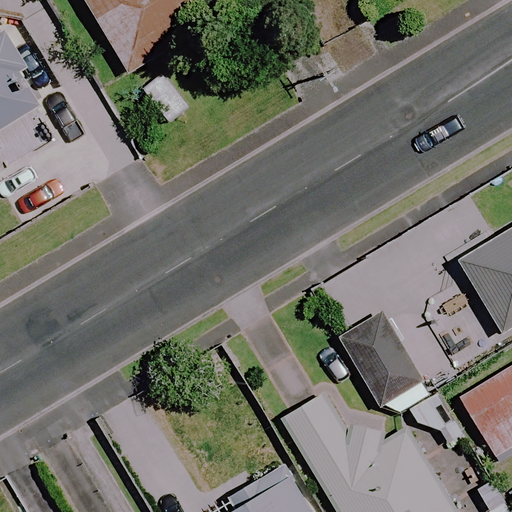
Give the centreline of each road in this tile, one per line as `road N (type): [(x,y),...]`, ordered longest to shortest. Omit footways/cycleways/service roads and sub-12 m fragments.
road 1 (residential): [(0,367),(511,57)]
road 2 (unknown): [(12,359),(98,511)]
